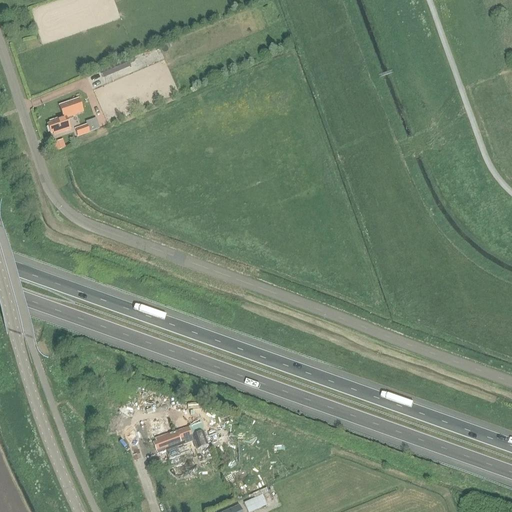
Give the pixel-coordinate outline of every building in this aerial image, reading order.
[(103,80),(131,68),(128,60),(99,72),(103,80)] [(50,125),(47,125),(50,134),(53,133),(54,136),(70,130),(66,119),(77,115),(72,102),(59,106),(63,118),(49,122),(50,125)] [(78,137),(89,133),(86,126),(75,129),(78,137)] [(63,142),(54,145),(56,152),(65,149),(63,142)] [(156,443),(153,444),(156,452),(157,455),(160,454),(166,452),(176,448),(182,446),(193,442),(191,438),(187,428),(180,430),(155,440),(156,443)] [(202,433),(191,438),(193,442),(196,450),(207,446),(202,433)] [(176,448),(166,452),(169,461),(180,457),(176,448)] [(246,501),(250,511),(269,504),(264,493),(246,501)]
